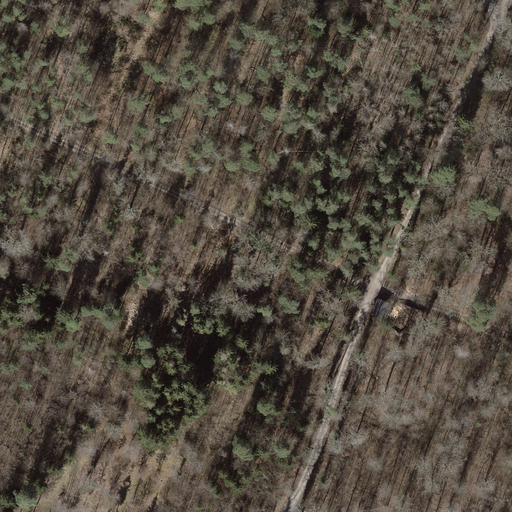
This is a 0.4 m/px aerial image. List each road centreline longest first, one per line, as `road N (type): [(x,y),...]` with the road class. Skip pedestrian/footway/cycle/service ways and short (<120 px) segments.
road 1 (track): [(283,511),(356,333),(511,1)]
road 2 (track): [(0,114),(379,284),(511,334)]
road 3 (track): [(0,239),(115,167)]
